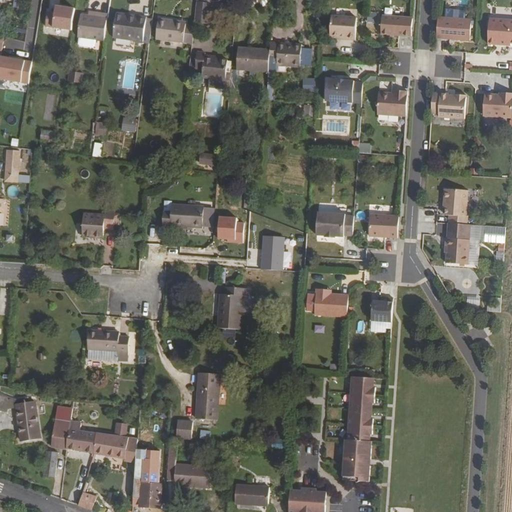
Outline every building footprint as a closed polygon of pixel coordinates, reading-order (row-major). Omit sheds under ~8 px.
[(195,0),(193,25),(207,26),(209,0),(195,0)] [(71,36),(72,7),(46,5),(44,35),(71,36)] [(82,12),(79,35),(105,39),(108,15),(101,14),(101,15),(82,12)] [(366,12),(366,23),(377,23),(378,12),(366,12)] [(117,14),(113,39),(141,43),(144,19),(117,14)] [(412,18),(382,16),(380,35),(399,36),(411,37),(412,18)] [(356,18),(331,17),(330,36),(347,37),(347,40),(355,41),(356,18)] [(157,18),(154,41),(169,43),(172,25),(172,20),(157,18)] [(471,20),(437,18),(436,39),(448,39),(469,41),(471,20)] [(150,20),(144,19),(141,43),(147,44),(147,40),(150,20)] [(511,20),(489,19),(487,44),(496,45),(496,43),(501,43),(501,45),(510,46),(510,43),(511,43),(511,20)] [(172,25),(169,43),(190,46),(193,27),(183,26),(172,25)] [(96,44),(97,38),(80,35),(79,41),(80,44),(93,46),(96,44)] [(267,63),(266,70),(270,70),(275,71),(275,64),(298,65),(298,64),(308,65),(309,48),(299,47),(299,44),(268,42),(267,49),(267,63)] [(237,47),(236,69),(265,72),(267,63),(267,49),(237,47)] [(200,71),(199,77),(222,80),(223,68),(224,60),(203,58),(203,53),(194,52),(192,70),(200,71)] [(73,69),(71,79),(84,81),(86,72),(73,69)] [(315,92),(315,79),(302,78),(302,91),(315,92)] [(354,82),(327,80),(325,101),(361,104),(363,84),(354,83),(354,82)] [(392,94),(378,93),(377,115),(406,117),(407,92),(395,91),(392,91),(392,94)] [(448,95),(432,93),(431,113),(438,114),(438,117),(464,119),(466,96),(454,95),(454,97),(448,97),(448,95)] [(499,95),(484,94),(483,116),(511,118),(511,93),(504,93),(504,96),(499,95)] [(301,117),(312,117),(313,105),(302,105),(301,117)] [(120,131),(135,132),(136,118),(121,117),(120,131)] [(94,135),(103,136),(104,123),(95,123),(94,135)] [(41,130),(38,141),(48,143),(51,132),(41,130)] [(92,142),(91,156),(99,157),(101,143),(92,142)] [(358,152),(369,153),(370,144),(359,143),(358,152)] [(2,182),(29,183),(29,175),(18,175),(19,150),(3,150),(2,182)] [(214,167),(215,155),(199,153),(197,165),(214,167)] [(467,191),(444,190),(443,202),(446,202),(445,208),(445,216),(449,216),(448,224),(467,225),(467,217),(465,217),(467,191)] [(159,210),(159,225),(200,227),(202,205),(168,203),(167,211),(159,210)] [(80,212),(79,236),(101,238),(102,229),(103,224),(111,224),(112,210),(103,209),(102,213),(80,212)] [(345,215),(318,213),(316,235),(325,236),(325,237),(335,238),(335,237),(344,237),(344,236),(352,236),(354,217),(345,216),(345,215)] [(399,217),(370,215),(369,237),(385,238),(397,239),(399,217)] [(214,217),(213,241),(241,243),(242,219),(214,217)] [(445,239),(443,239),(443,247),(445,248),(444,253),(444,264),(466,265),(467,240),(468,225),(467,225),(448,224),(446,224),(445,239)] [(505,228),(490,227),(489,234),(504,235),(505,228)] [(259,270),(282,271),(284,237),(261,236),(259,270)] [(217,293),(215,328),(237,329),(240,295),(244,295),(244,287),(221,285),(221,293),(217,293)] [(326,290),(316,290),(314,315),(347,318),(348,296),(331,295),(326,294),(326,290)] [(380,302),(373,301),(372,321),(392,323),(393,299),(381,298),(380,302)] [(84,328),(82,346),(112,350),(111,354),(123,355),(125,337),(114,336),(114,331),(84,328)] [(195,371),(193,417),(214,419),(216,372),(195,371)] [(372,379),(351,377),(350,394),(351,394),(351,401),(349,401),(348,425),(349,425),(348,433),(347,433),(346,440),(344,440),(341,480),(354,481),(355,483),(358,482),(368,482),(369,467),(353,465),(353,458),(370,460),(371,442),(367,442),(368,435),(371,435),(373,419),(369,419),(370,403),(374,404),(375,388),(371,388),(372,379)] [(0,394),(0,412),(1,413),(3,409),(15,410),(14,399),(0,394)] [(17,435),(18,451),(36,449),(32,400),(14,399),(15,410),(17,435)] [(53,419),(49,447),(66,450),(68,430),(69,422),(53,419)] [(175,420),(173,437),(188,438),(189,421),(175,420)] [(68,430),(66,450),(89,454),(93,433),(68,430)] [(93,433),(89,454),(116,459),(132,462),(134,446),(134,438),(121,437),(93,433)] [(166,449),(163,479),(171,479),(170,486),(185,486),(185,480),(205,482),(206,465),(172,462),(174,443),(166,442),(166,449)] [(57,454),(46,452),(42,476),(53,478),(57,454)] [(370,460),(353,458),(353,465),(369,467),(370,460)] [(132,500),(131,507),(155,509),(157,485),(137,483),(138,478),(131,477),(130,489),(128,500),(132,500)] [(233,486),(231,505),(249,506),(250,502),(264,503),(265,488),(233,486)] [(290,492),(288,511),(324,511),(325,506),(324,506),(325,492),(316,492),(316,489),(301,488),(301,493),(290,492)] [(82,491),(79,505),(88,507),(91,494),(82,491)]
